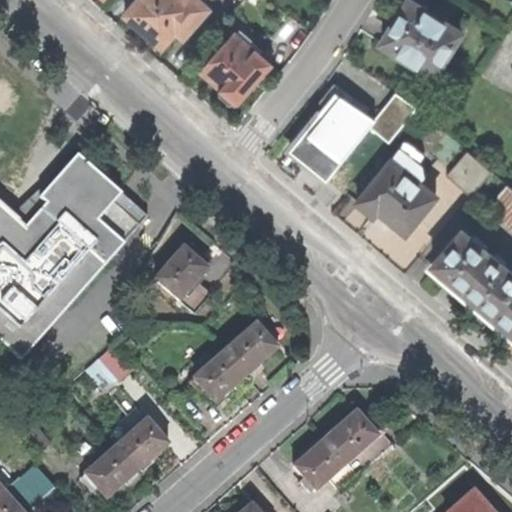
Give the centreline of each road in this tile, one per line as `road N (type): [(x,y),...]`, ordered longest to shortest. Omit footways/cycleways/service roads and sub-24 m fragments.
road 1 (residential): [(171,511),(391,314)]
road 2 (secondary): [(36,0),(225,173)]
road 3 (secondary): [(225,173),(391,314)]
road 4 (residential): [(225,173),(357,0)]
road 5 (secondary): [(391,314),(511,419)]
